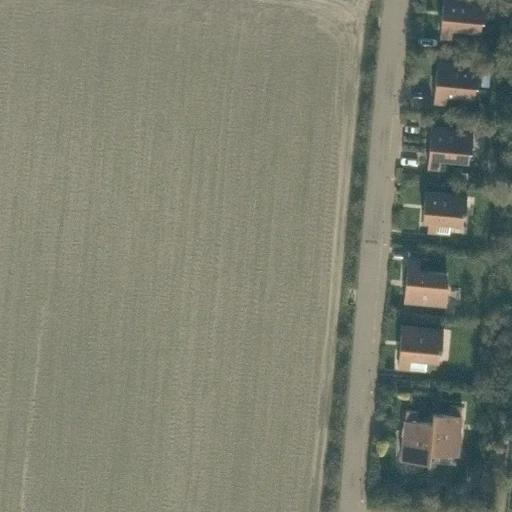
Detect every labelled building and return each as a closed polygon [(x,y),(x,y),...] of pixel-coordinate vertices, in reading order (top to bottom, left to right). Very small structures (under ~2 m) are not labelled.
[(483,21),(484,0),(442,0),(440,27),(439,37),(451,38),(452,29),(479,31),(480,21),(483,21)] [(476,86),(478,65),(437,61),(434,93),(433,102),(445,103),(446,94),(473,96),(474,86),(476,86)] [(470,151),(472,130),(431,126),(427,158),(428,158),(427,168),(438,169),(439,159),(467,162),(468,151),(470,151)] [(464,214),(466,195),(424,191),(422,221),(427,222),(427,231),(448,233),(449,224),(461,225),(462,214),(464,214)] [(418,271),(419,261),(407,260),(406,269),(403,302),(445,305),(447,284),(445,284),(446,273),(418,271)] [(441,351),(442,329),(401,325),(398,357),(397,367),(427,370),(427,369),(425,368),(426,360),(437,361),(438,350),(441,351)] [(460,415),(461,405),(450,404),(449,414),(432,412),(431,422),(432,422),(429,453),(430,453),(457,455),(459,433),(461,415),(460,415)] [(415,420),(416,411),(405,410),(405,419),(404,419),(400,460),(429,462),(430,453),(429,453),(432,422),(431,422),(415,420)]
